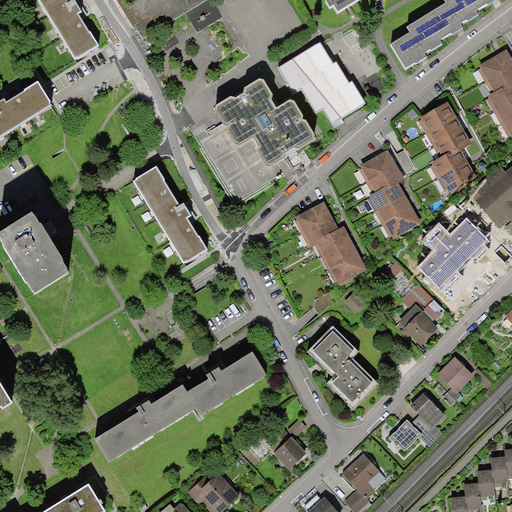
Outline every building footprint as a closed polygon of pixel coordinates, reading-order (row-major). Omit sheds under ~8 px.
[(70,0),(36,0),(75,62),(100,46),(70,0)] [(116,0),(141,42),(210,0),(116,0)] [(326,0),(327,1),(325,2),(329,8),(333,6),(337,13),(358,0),(326,0)] [(444,0),(447,4),(407,28),(410,34),(391,45),(406,70),(427,58),(425,55),(442,44),(440,41),(462,28),(460,25),(478,14),(476,12),(495,0),(444,0)] [(320,46),(278,71),(292,94),(300,89),(316,116),(322,113),(331,127),(366,106),(353,83),(350,85),(338,66),(333,68),(320,46)] [(489,97),(510,134),(511,133),(511,59),(508,52),(478,69),(493,94),(489,97)] [(35,86),(0,108),(0,142),(50,110),(35,86)] [(258,87),(211,116),(233,151),(248,142),(268,173),(317,143),(294,106),(276,118),(258,87)] [(449,108),(423,120),(442,159),(432,164),(445,191),(472,178),(460,152),(469,148),(449,108)] [(369,196),(389,238),(416,226),(396,185),(400,183),(387,155),(361,168),(373,194),(369,196)] [(157,167),(132,183),(183,266),(209,249),(157,167)] [(471,193),(500,227),(511,218),(511,219),(511,168),(505,175),(500,168),(471,193)] [(318,242),(339,284),(365,272),(344,229),(335,233),(322,206),(297,218),(310,246),(318,242)] [(53,248),(34,216),(0,235),(0,248),(31,301),(71,277),(53,248)] [(439,222),(422,239),(434,250),(417,267),(440,289),(489,240),(467,218),(451,234),(439,222)] [(403,328),(419,348),(439,331),(423,311),(403,328)] [(354,352),(333,332),(313,352),(336,374),(327,384),(352,409),(375,385),(348,358),(354,352)] [(182,384),(94,438),(107,458),(195,405),(200,412),(265,372),(253,352),(187,393),(182,384)] [(475,376),(455,356),(436,374),(452,391),(443,399),(451,407),(461,398),(457,393),(475,376)] [(0,405),(2,405),(3,407),(10,402),(0,385),(0,405)] [(445,415),(424,393),(411,405),(432,427),(445,415)] [(404,452),(422,433),(406,418),(388,437),(404,452)] [(299,419),(288,430),(294,437),(306,427),(299,419)] [(291,437),(274,452),(289,469),(306,453),(291,437)] [(503,459),(505,476),(511,475),(511,448),(502,450),(503,459)] [(380,475),(362,455),(343,472),(357,489),(343,501),(353,511),(357,511),(370,501),(362,491),(380,475)] [(492,469),(494,486),(506,485),(505,476),(503,459),(491,460),(492,469)] [(478,483),(480,500),(495,498),(494,486),(492,469),(477,470),(478,483)] [(221,473),(196,494),(211,511),(221,511),(240,497),(221,473)] [(101,511),(105,510),(87,481),(37,511),(101,511)] [(466,497),(466,511),(480,511),(480,500),(478,483),(464,484),(466,497)] [(336,511),(318,492),(303,507),(308,511),(307,511),(336,511)] [(466,511),(466,497),(451,498),(452,511),(466,511)] [(163,511),(160,508),(155,511),(190,511),(182,503),(171,511),(163,511)]
